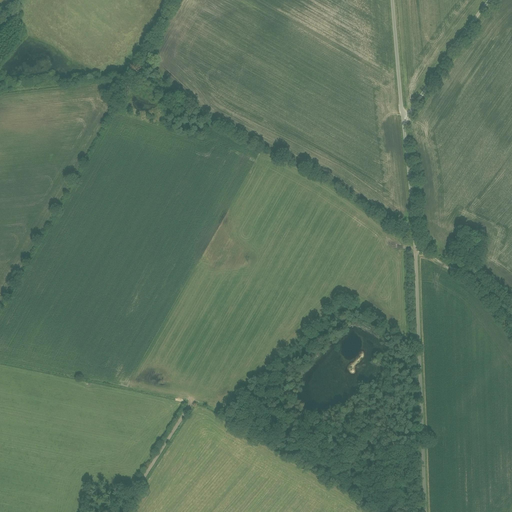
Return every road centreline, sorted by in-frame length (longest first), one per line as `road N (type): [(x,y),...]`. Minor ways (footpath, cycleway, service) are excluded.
road 1 (unclassified): [(424,511),(402,122)]
road 2 (unclassified): [(402,122),(495,0)]
road 3 (unclassified): [(402,122),(391,0)]
